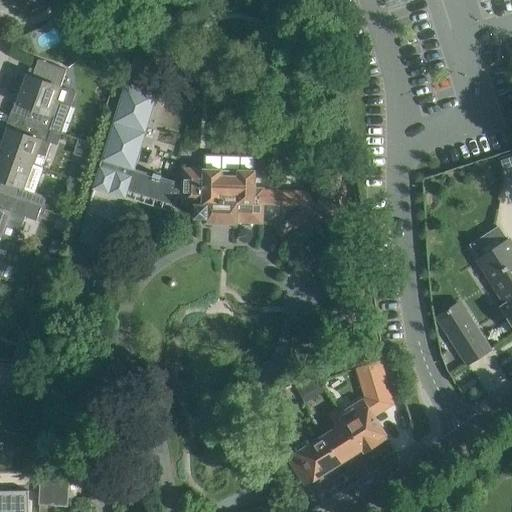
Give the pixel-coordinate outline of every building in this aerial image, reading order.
[(89,29),(74,36),(84,56),(98,49),(89,29)] [(24,120),(53,130),(63,134),(73,106),(57,101),(68,69),(38,59),(32,76),(27,74),(17,103),(29,107),(24,120)] [(289,243),(318,219),(334,216),(338,237),(339,237),(350,298),(366,295),(341,165),(315,170),(320,199),(314,200),(306,190),(263,189),(263,188),(254,187),(254,170),(183,168),(183,193),(179,192),(181,184),(161,178),(161,176),(154,174),(153,176),(135,170),(158,95),(155,94),(155,95),(152,94),(152,92),(131,85),(130,87),(125,86),(94,189),(125,198),(128,191),(175,205),(177,198),(183,199),(183,203),(198,203),(198,205),(196,205),(196,217),(207,217),(207,222),(237,223),(237,221),(263,222),(263,203),(299,204),(303,209),(277,229),(289,243)] [(8,128),(0,150),(0,152),(34,165),(43,168),(52,143),(48,142),(53,130),(24,120),(20,132),(8,128)] [(78,140),(74,153),(90,159),(95,146),(78,140)] [(0,179),(3,181),(0,188),(0,194),(42,209),(46,197),(30,191),(31,190),(25,188),(34,165),(0,152),(0,179)] [(42,209),(0,194),(0,235),(2,236),(18,242),(26,218),(38,222),(42,209)] [(0,276),(4,278),(9,264),(0,261),(0,241),(2,236),(0,235),(0,276)] [(63,243),(53,239),(50,249),(60,252),(63,243)] [(511,244),(509,239),(478,259),(506,302),(501,306),(510,319),(511,322),(511,244)] [(469,315),(446,330),(468,364),(490,349),(469,315)] [(21,342),(28,345),(32,334),(25,331),(21,342)] [(394,404),(380,361),(356,368),(365,398),(340,414),(345,421),(344,422),(363,449),(364,451),(386,438),(384,435),(386,434),(375,416),(394,404)] [(2,363),(0,376),(0,383),(67,395),(71,374),(2,363)] [(315,389),(309,380),(296,387),(302,397),(315,389)] [(324,435),(343,464),(352,458),(352,455),(363,449),(344,422),(345,421),(340,414),(336,407),(327,413),(336,427),(324,435)] [(334,470),(343,464),(324,435),(309,444),(306,439),(298,444),(288,429),(282,430),(289,457),(287,458),(305,485),(331,469),(334,470)] [(42,474),(40,503),(53,504),(53,495),(67,496),(68,475),(56,475),(42,474)] [(104,484),(89,484),(89,498),(104,498),(104,484)] [(28,511),(29,490),(0,490),(0,511),(28,511)]
